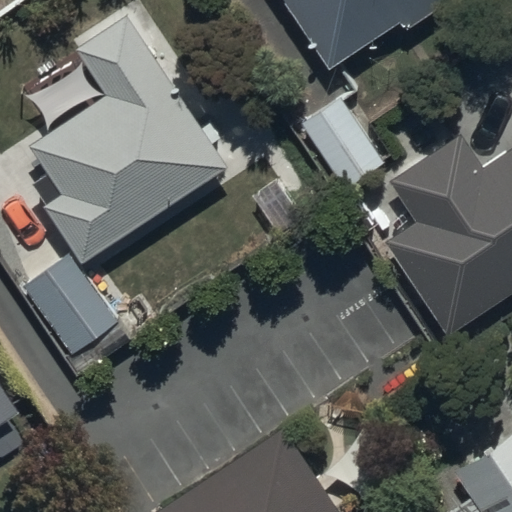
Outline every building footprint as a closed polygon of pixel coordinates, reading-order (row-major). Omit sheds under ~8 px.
[(411,23),(445,0),(291,0),(332,60),(404,12),(411,23)] [(511,0),(484,0),(493,13),(511,0)] [(34,137),(67,185),(47,199),(87,259),(107,246),(234,162),(161,53),(131,7),(78,42),(108,88),(34,137)] [(304,119),(347,183),(384,159),(341,94),(304,119)] [(511,142),(484,160),(463,129),(389,179),(410,210),(416,219),(385,239),(447,331),(511,288),(511,142)] [(26,278),(74,350),(119,321),(71,249),(26,278)] [(0,416),(13,408),(0,387),(0,416)] [(343,511),(284,423),(149,511),(343,511)] [(511,511),(511,429),(456,466),(486,511),(511,511)]
